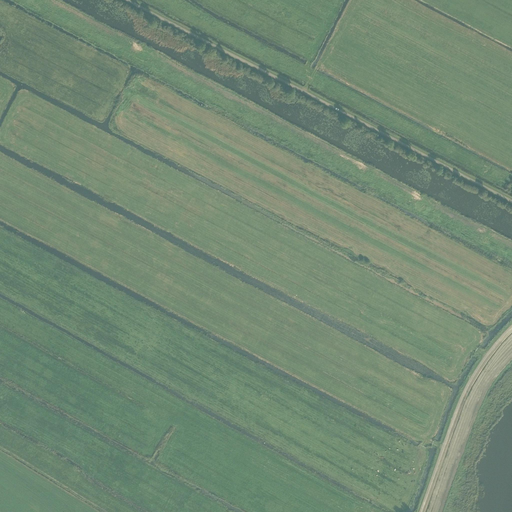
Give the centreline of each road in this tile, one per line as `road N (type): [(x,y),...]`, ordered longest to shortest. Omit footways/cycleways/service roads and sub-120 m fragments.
road 1 (unclassified): [(511,200),(133,0)]
road 2 (unclassified): [(421,511),(463,393),(511,327)]
